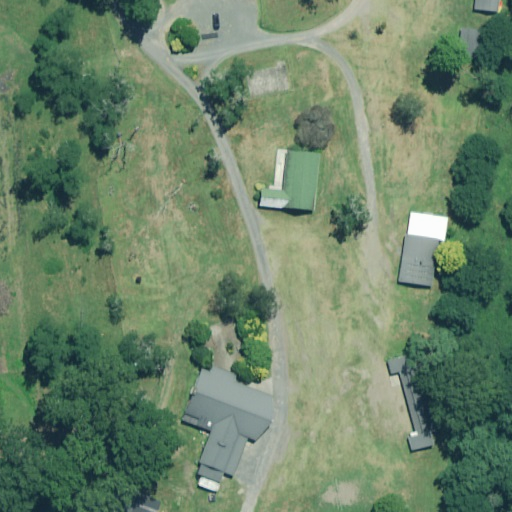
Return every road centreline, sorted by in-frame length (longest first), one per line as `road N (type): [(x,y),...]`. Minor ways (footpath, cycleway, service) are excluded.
road 1 (unknown): [(164,55),(191,80),(250,198),(273,291),(284,396),(277,441),(244,511)]
road 2 (unknown): [(164,55),(250,39),(324,45),(352,69),(366,118),(374,231)]
